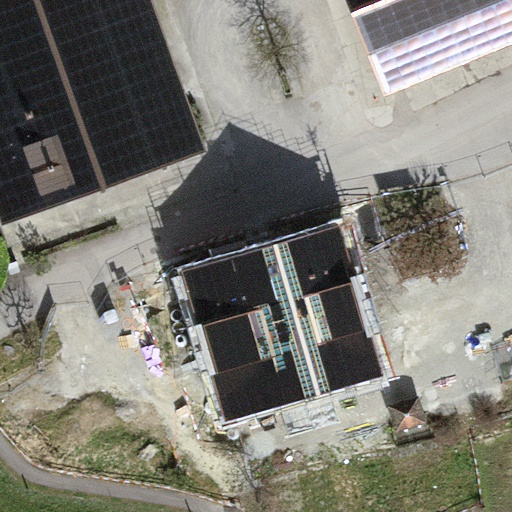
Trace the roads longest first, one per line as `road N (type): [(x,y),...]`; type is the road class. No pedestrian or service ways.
road 1 (residential): [(511,90),(358,161),(61,276),(0,315)]
road 2 (track): [(230,511),(149,241)]
